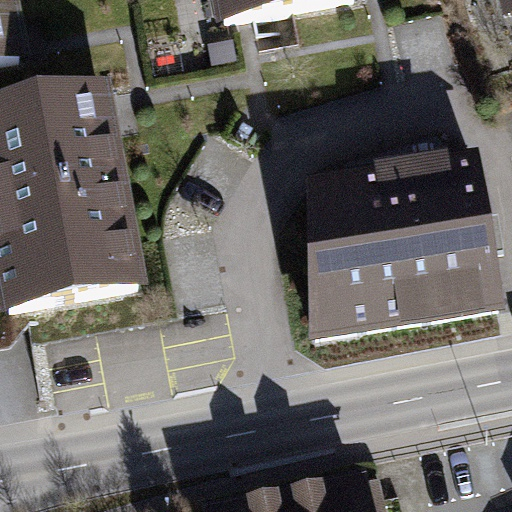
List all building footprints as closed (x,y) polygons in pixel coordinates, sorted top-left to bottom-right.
[(0,0),(0,68),(20,65),(8,0),(0,0)] [(220,0),(225,27),(353,5),(352,0),(220,0)] [(0,113),(0,258),(11,316),(138,293),(102,95),(0,113)] [(345,263),(335,264),(346,338),(498,314),(475,166),(333,188),(345,263)] [(250,511),(372,511),(380,511),(375,486),(250,511)]
